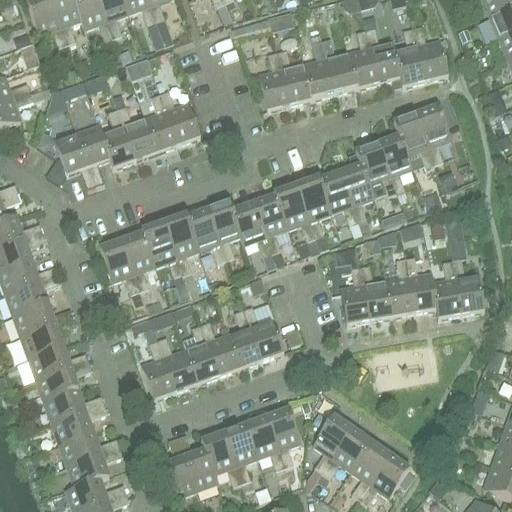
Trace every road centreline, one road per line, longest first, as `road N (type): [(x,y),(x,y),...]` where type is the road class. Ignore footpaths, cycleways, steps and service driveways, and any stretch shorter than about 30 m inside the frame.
road 1 (residential): [(126,432),(321,362),(289,278)]
road 2 (residential): [(54,220),(154,185),(162,209),(241,179),(244,151)]
road 3 (residential): [(126,432),(54,220)]
road 4 (residential): [(244,151),(448,90)]
